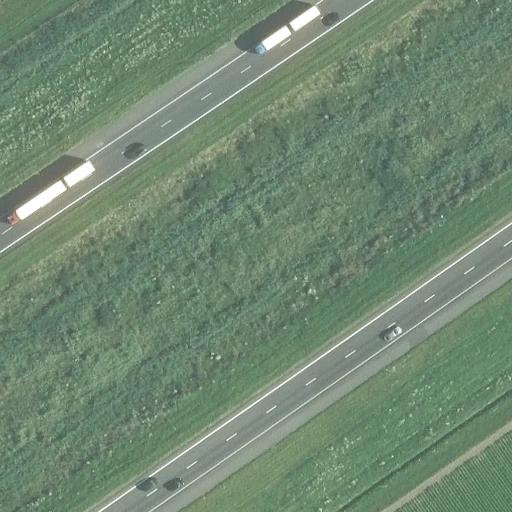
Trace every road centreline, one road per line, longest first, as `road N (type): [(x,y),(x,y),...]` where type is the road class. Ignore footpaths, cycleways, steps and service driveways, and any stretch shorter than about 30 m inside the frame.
road 1 (motorway): [(117,511),(511,234)]
road 2 (motorway): [(325,0),(0,220)]
